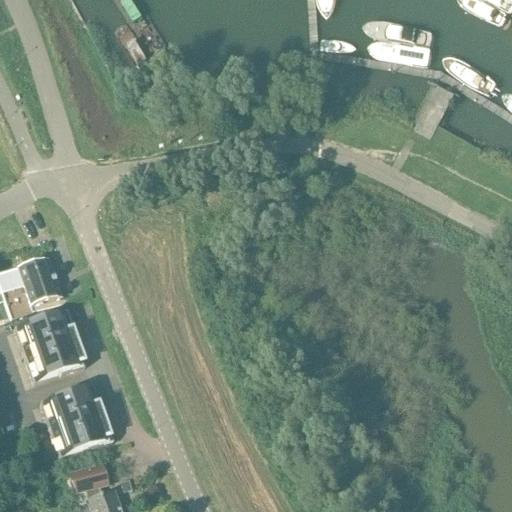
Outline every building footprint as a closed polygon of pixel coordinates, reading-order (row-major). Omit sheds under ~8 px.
[(264,171),(282,169),(281,160),(263,162),(264,171)] [(48,264),(17,275),(4,279),(17,316),(61,301),(48,264)] [(32,389),(85,371),(65,316),(13,334),(32,389)] [(111,446),(98,410),(91,390),(39,408),(59,464),(111,446)] [(0,453),(0,458),(4,474),(33,465),(27,446),(0,453)] [(101,471),(69,481),(74,497),(75,500),(76,500),(79,511),(119,511),(114,496),(111,497),(102,501),(100,501),(97,493),(107,489),(101,471)]
